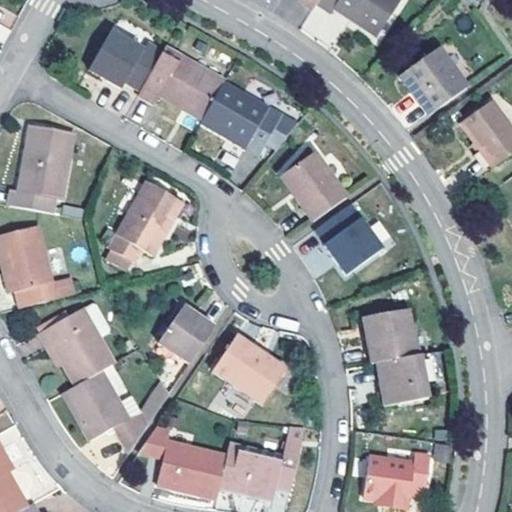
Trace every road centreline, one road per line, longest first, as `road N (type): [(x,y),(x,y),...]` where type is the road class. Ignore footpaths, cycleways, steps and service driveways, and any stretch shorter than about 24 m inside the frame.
road 1 (residential): [(324,511),(336,406),(328,348),(279,250),(183,166),(11,68)]
road 2 (tertiary): [(483,371),(461,274),(400,158),(330,81),(204,0)]
road 3 (residential): [(126,511),(61,461),(0,360)]
road 4 (tertiary): [(476,511),(487,427),(483,371)]
